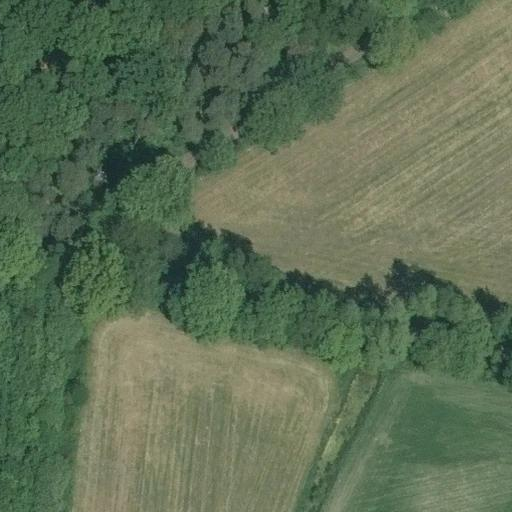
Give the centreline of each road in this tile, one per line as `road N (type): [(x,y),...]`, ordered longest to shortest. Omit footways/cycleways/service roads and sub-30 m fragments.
road 1 (unclassified): [(511,357),(52,256)]
road 2 (residential): [(445,0),(52,256)]
